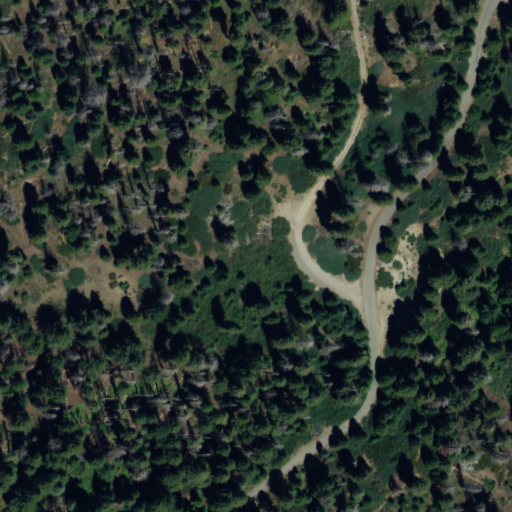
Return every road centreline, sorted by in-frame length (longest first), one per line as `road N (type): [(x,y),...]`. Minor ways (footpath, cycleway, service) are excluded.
road 1 (track): [(227,511),(353,421),(370,396),(367,269),(375,224),(449,142),(485,18),(499,0)]
road 2 (track): [(368,290),(305,265),(299,238),(303,211),(353,131),(364,65),(360,0)]
